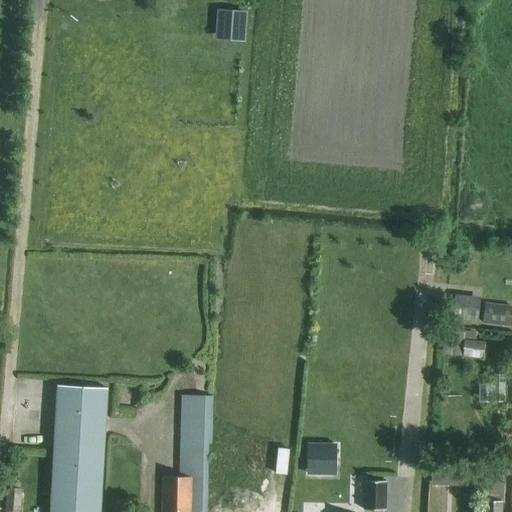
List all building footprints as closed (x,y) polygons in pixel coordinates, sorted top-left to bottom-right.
[(247,39),(247,9),(218,8),(217,39),(247,39)] [(478,324),(480,299),(454,296),(452,321),(478,324)] [(511,307),(484,304),(482,326),(511,329),(511,321),(511,307)] [(266,422),(274,323),(238,320),(230,421),(255,423),(247,511),(277,511),(284,424),(266,422)] [(482,360),(484,343),(464,340),(462,358),(482,360)] [(481,400),(509,400),(509,373),(481,373),(481,400)] [(58,386),(54,455),(50,511),(99,511),(107,389),(58,386)] [(206,511),(208,443),(211,443),(212,397),(181,397),(179,478),(163,477),(162,511),(206,511)] [(321,469),(321,458),(335,458),(335,445),(308,445),(307,469),(321,469)] [(455,470),(454,486),(476,487),(477,471),(455,470)] [(363,482),(362,511),(385,511),(386,482),(363,482)] [(7,489),(5,511),(19,511),(20,489),(7,489)] [(502,511),(502,502),(483,502),(482,511),(502,511)]
